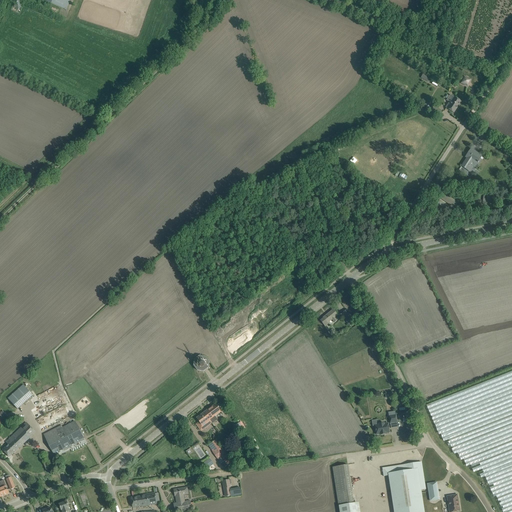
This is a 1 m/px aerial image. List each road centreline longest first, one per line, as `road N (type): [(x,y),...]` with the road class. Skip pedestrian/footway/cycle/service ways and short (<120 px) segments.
road 1 (unclassified): [(106,476),(351,277)]
road 2 (track): [(0,221),(191,37),(201,0)]
road 3 (unclassified): [(459,467),(351,277)]
road 4 (track): [(499,71),(324,0)]
road 5 (unclassified): [(388,253),(467,120)]
road 6 (unclassified): [(388,253),(511,225)]
